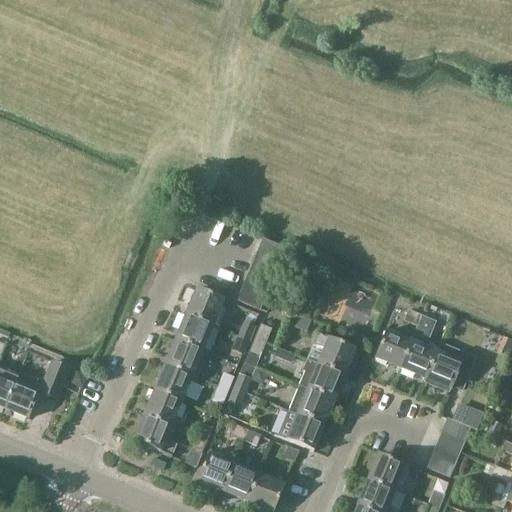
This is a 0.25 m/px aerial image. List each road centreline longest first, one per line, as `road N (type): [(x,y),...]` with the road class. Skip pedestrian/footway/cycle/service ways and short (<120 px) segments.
road 1 (residential): [(79,478),(180,256),(230,276)]
road 2 (residential): [(319,511),(354,420),(401,438)]
